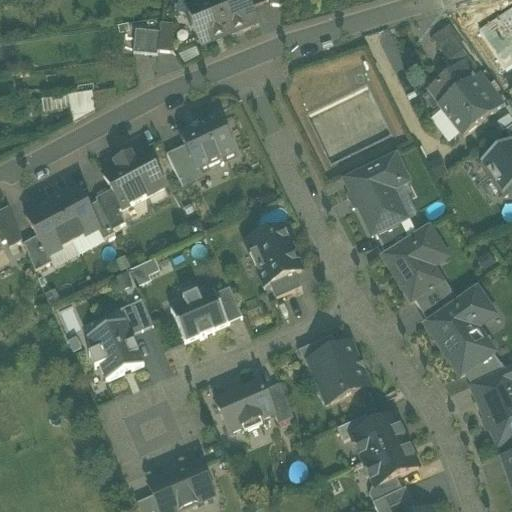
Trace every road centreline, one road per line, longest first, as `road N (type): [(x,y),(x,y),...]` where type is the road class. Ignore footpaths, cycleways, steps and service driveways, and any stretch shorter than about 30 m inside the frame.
road 1 (residential): [(0,187),(250,62)]
road 2 (residential): [(370,305),(119,414)]
road 3 (residential): [(370,305),(250,62)]
road 4 (residential): [(479,511),(441,420),(370,305)]
road 5 (residential): [(250,62),(438,0)]
